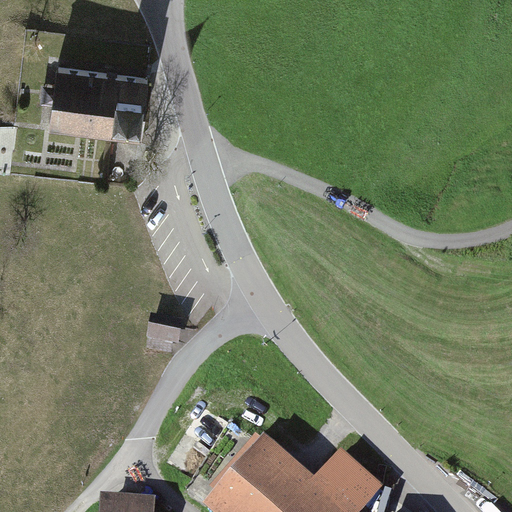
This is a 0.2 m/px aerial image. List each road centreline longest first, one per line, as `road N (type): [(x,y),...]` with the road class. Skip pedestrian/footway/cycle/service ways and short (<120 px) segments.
road 1 (track): [(202,155),(281,170),(382,226),(438,245),(511,228)]
road 2 (tertiary): [(267,302),(228,235),(156,0)]
road 3 (residential): [(267,302),(200,344),(125,461),(77,511)]
road 4 (tertiary): [(454,511),(316,371),(267,302)]
